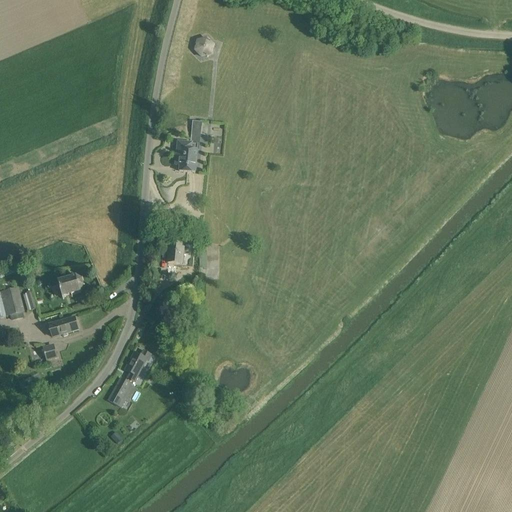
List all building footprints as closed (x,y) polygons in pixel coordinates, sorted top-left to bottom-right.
[(213,47),(220,48),(222,42),(198,37),(194,55),(210,58),(213,47)] [(200,144),(188,143),(178,142),(175,166),(180,166),(179,172),(197,174),(200,144)] [(196,246),(180,244),(170,243),(168,263),(194,266),(196,246)] [(54,296),(62,294),(64,300),(82,293),(85,286),(83,280),(76,276),(58,280),(59,285),(51,287),(54,296)] [(25,313),(19,288),(16,289),(14,283),(3,286),(5,292),(2,292),(1,288),(0,288),(0,317),(1,319),(5,318),(4,317),(10,316),(11,322),(24,318),(23,313),(25,313)] [(26,295),(24,295),(28,311),(37,308),(32,291),(27,293),(27,294),(25,294),(26,295)] [(75,318),(49,326),(53,337),(79,330),(75,318)] [(54,346),(43,349),(47,360),(58,357),(54,346)] [(121,379),(109,401),(122,409),(126,401),(129,402),(135,390),(131,387),(146,360),(148,361),(151,356),(143,351),(141,356),(135,353),(125,370),(131,374),(127,382),(121,379)] [(46,393),(33,405),(38,410),(44,405),(43,404),(50,398),(46,393)] [(116,433),(111,437),(118,445),(123,440),(116,433)]
